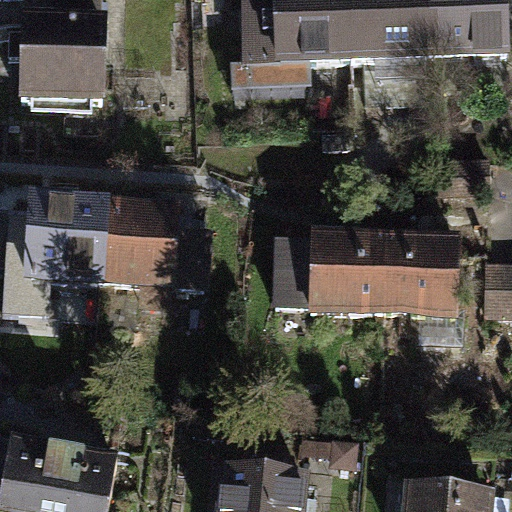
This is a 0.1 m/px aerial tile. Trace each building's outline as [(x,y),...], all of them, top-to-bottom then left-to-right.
[(49,0),(49,30),(98,32),(99,0),(49,0)] [(354,67),(350,0),(275,0),(276,18),(241,19),(242,71),(354,67)] [(432,63),(428,0),(350,0),(354,67),(432,63)] [(428,0),(432,63),(508,59),(505,0),(428,0)] [(98,32),(49,30),(27,29),(25,90),(24,112),(103,114),(106,32),(98,32)] [(487,169),(440,169),(439,199),(487,199),(487,169)] [(102,290),(106,218),(37,214),(36,238),(11,236),(9,268),(5,330),(53,333),(54,322),(56,287),(102,290)] [(106,218),(102,290),(171,294),(200,296),(203,242),(175,240),(176,222),(106,218)] [(313,321),(384,321),(384,249),(351,249),(276,249),(276,315),(313,315),(313,321)] [(454,249),(384,249),(384,321),(454,321),(454,249)] [(511,270),(487,271),(487,321),(511,320),(511,270)] [(0,511),(111,511),(119,467),(125,416),(0,382),(0,431),(21,435),(20,441),(18,452),(0,448),(0,511)] [(303,511),(306,488),(225,481),(222,511),(303,511)] [(406,511),(493,511),(494,501),(407,497),(406,511)]
